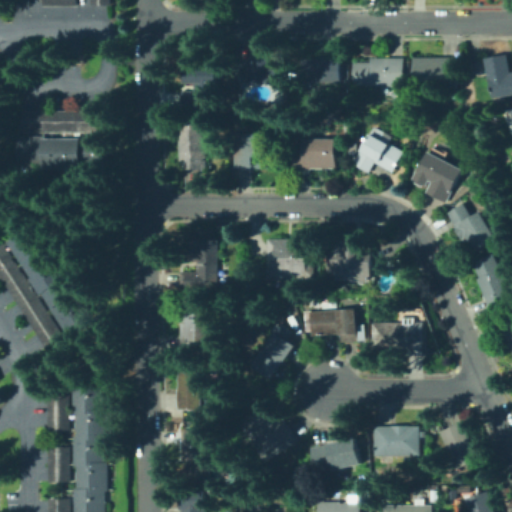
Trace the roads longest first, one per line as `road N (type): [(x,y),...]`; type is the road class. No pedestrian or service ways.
road 1 (residential): [(150,205),(370,205),(400,215),(422,238),(511,451)]
road 2 (residential): [(149,0),(148,511)]
road 3 (residential): [(149,25),(511,24)]
road 4 (residential): [(0,323),(23,360),(28,511)]
road 5 (residential): [(486,391),(331,392)]
